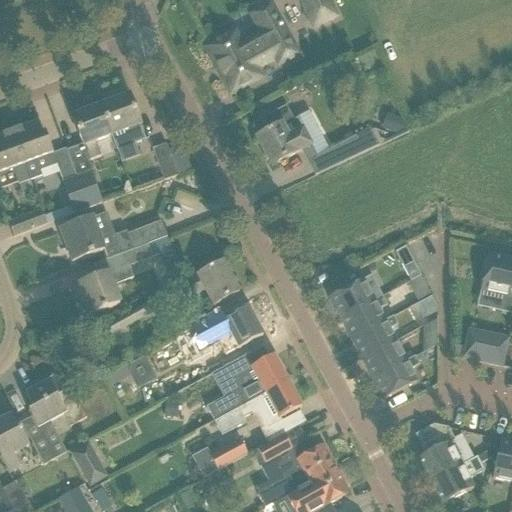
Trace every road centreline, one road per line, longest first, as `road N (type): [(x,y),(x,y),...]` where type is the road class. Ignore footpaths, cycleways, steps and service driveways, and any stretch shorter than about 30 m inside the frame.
road 1 (residential): [(361,437),(148,38)]
road 2 (residential): [(0,93),(148,38)]
road 3 (residential): [(441,235),(444,392)]
